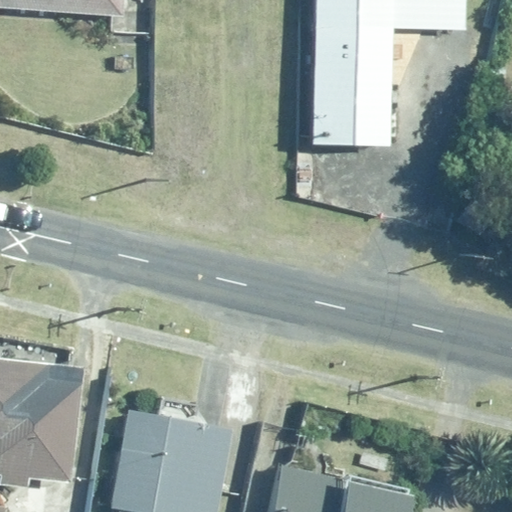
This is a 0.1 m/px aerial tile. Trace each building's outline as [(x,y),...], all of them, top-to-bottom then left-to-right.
[(0,0),(0,11),(115,16),(115,0),(0,0)] [(298,0),(292,143),(372,146),(376,29),(451,32),(452,0),(298,0)] [(62,371),(0,363),(0,488),(11,489),(12,476),(49,481),(62,371)] [(197,511),(215,431),(111,408),(89,509),(102,511),(197,511)] [(390,511),(395,489),(266,462),(254,511),(390,511)]
